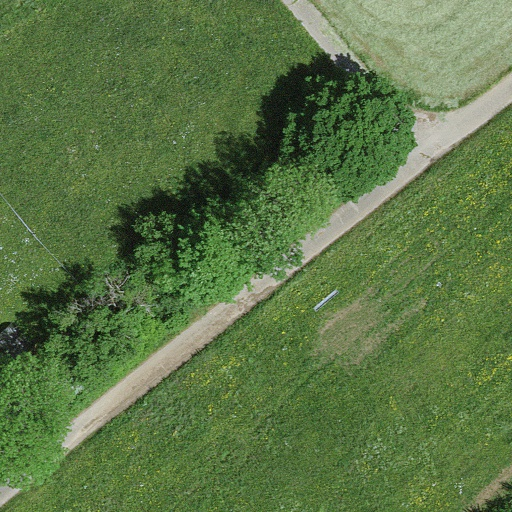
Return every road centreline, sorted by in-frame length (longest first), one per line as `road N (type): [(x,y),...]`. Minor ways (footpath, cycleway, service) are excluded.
road 1 (unclassified): [(0,500),(427,152)]
road 2 (unclassified): [(293,0),(427,152)]
